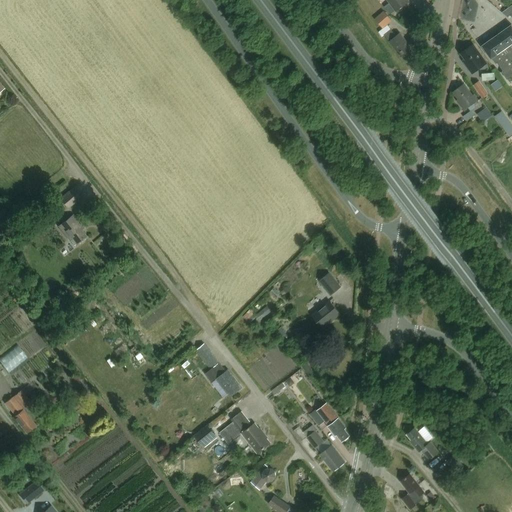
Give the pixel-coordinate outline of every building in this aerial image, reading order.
[(387,0),(395,11),(408,2),(407,0),(387,0)] [(382,28),(392,21),(383,11),(374,19),(382,28)] [(511,26),(511,25),(481,46),(490,60),(492,59),(495,65),(497,63),(503,71),(501,74),(502,76),(503,75),(507,80),(511,76),(511,26)] [(391,30),(384,35),(395,52),(397,51),(402,58),(403,57),(405,58),(408,56),(409,53),(410,53),(403,43),(405,42),(400,34),(396,36),(391,30)] [(466,67),(472,74),(487,64),(473,45),(460,54),(468,66),(466,67)] [(488,95),(478,82),(472,86),(482,99),(488,95)] [(453,93),(458,100),(457,101),(464,111),(478,101),(474,95),(472,96),(464,85),(453,93)] [(488,132),(498,125),(486,109),(484,109),(476,115),(488,132)] [(511,136),(511,126),(506,119),(502,113),(495,118),(507,135),(505,136),(507,140),(511,136)] [(60,200),(68,209),(81,197),(73,188),(60,200)] [(0,233),(15,220),(9,213),(0,219),(0,233)] [(58,227),(73,246),(86,236),(81,231),(84,229),(73,215),(58,227)] [(340,287),(328,273),(318,282),(329,296),(340,287)] [(312,315),(322,328),(328,323),(329,324),(340,314),(330,301),(312,315)] [(270,312),(266,306),(255,315),(260,321),(270,312)] [(10,370),(49,344),(40,331),(1,357),(10,370)] [(224,396),(227,393),(230,397),(243,387),(228,369),(226,371),(204,343),(195,350),(210,370),(205,373),(224,396)] [(308,375),(313,372),(308,365),(303,369),(308,375)] [(282,383),(271,391),(274,395),(285,387),(282,383)] [(31,403),(21,391),(2,406),(12,418),(13,417),(27,434),(36,426),(23,410),(31,403)] [(328,426),(335,436),(337,434),(342,441),(350,436),(345,429),(346,428),(338,418),(338,419),(327,404),(317,411),(329,426),(328,426)] [(233,423),(219,434),(229,446),(242,435),(257,454),(268,445),(265,441),(267,439),(262,431),(261,432),(254,424),(245,431),(239,423),(246,418),(241,412),(231,420),(233,423)] [(312,425),(303,432),(307,437),(315,431),(316,430),(312,425)] [(195,436),(202,445),(215,435),(208,426),(195,436)] [(415,428),(406,434),(411,440),(410,441),(419,452),(422,450),(429,460),(439,452),(430,442),(428,444),(415,428)] [(307,437),(306,438),(314,449),(324,442),(315,431),(307,437)] [(320,454),(333,471),(345,463),(332,446),(320,454)] [(465,467),(455,455),(446,462),(456,475),(465,467)] [(251,482),(260,490),(267,481),(273,481),(276,477),(275,471),(271,468),(266,468),(262,472),(260,471),(251,482)] [(402,499),(410,509),(422,499),(420,496),(424,492),(410,474),(400,481),(410,493),(402,499)] [(33,498),(45,489),(38,480),(26,490),(33,498)] [(297,511),(273,495),(267,504),(278,511),(297,511)]
